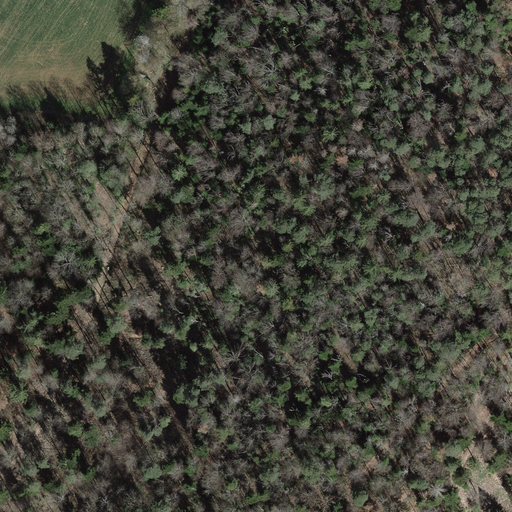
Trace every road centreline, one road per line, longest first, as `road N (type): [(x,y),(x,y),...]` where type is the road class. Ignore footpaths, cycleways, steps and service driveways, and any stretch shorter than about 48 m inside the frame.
road 1 (track): [(511,310),(371,464),(340,511)]
road 2 (track): [(511,390),(434,511)]
